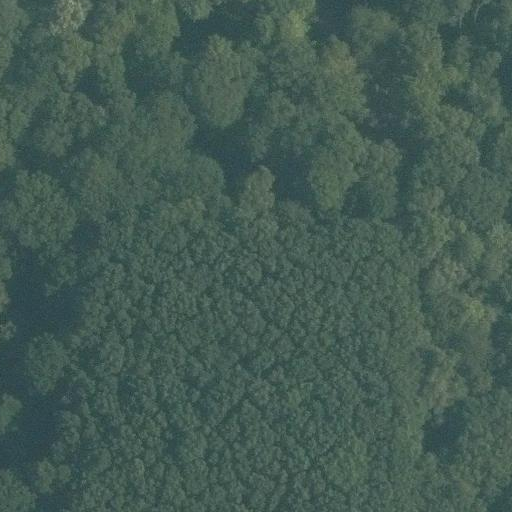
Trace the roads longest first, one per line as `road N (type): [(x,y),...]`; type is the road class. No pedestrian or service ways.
road 1 (unclassified): [(303,0),(355,76),(395,210),(395,511)]
road 2 (track): [(397,0),(395,210)]
